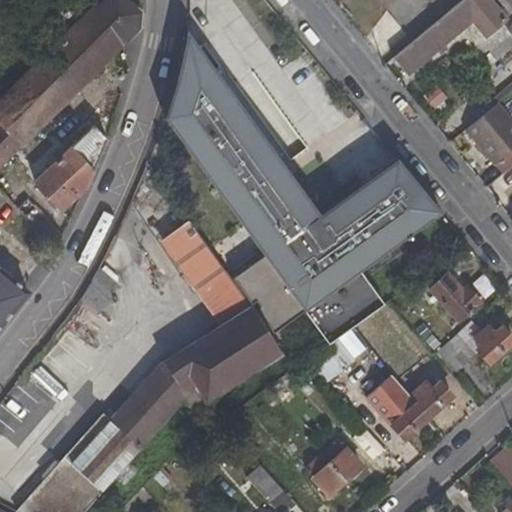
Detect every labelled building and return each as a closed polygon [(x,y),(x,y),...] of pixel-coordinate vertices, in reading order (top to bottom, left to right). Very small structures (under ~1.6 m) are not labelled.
[(0,167),(108,59),(73,24),(92,5),(95,8),(103,0),(80,0),(64,16),(53,4),(31,26),(51,47),(1,96),(0,95),(0,167)] [(26,6),(19,0),(8,0),(6,2),(18,13),(26,6)] [(138,13),(125,0),(103,0),(95,8),(92,5),(73,24),(108,59),(138,28),(138,13)] [(486,37),(507,21),(489,0),(465,0),(394,59),(407,75),(473,21),(486,37)] [(164,118),(170,126),(192,40),(185,29),(184,47),(175,86),(164,118)] [(265,255),(231,279),(251,307),(271,336),(306,310),(330,344),(387,304),(363,271),(435,217),(392,164),(322,216),(192,40),(170,126),(265,255)] [(493,168),(495,166),(502,175),(511,167),(511,121),(498,105),(463,133),(493,168)] [(33,183),(59,211),(89,184),(106,139),(94,125),(33,183)] [(392,164),(435,217),(441,212),(399,159),(392,164)] [(63,235),(28,198),(16,209),(55,251),(63,235)] [(103,416),(16,511),(83,511),(114,478),(121,486),(127,486),(137,476),(136,469),(129,464),(183,403),(192,412),(284,353),(271,336),(251,307),(231,279),(188,220),(162,240),(223,324),(160,364),(109,420),(103,416)] [(0,327),(30,292),(0,267),(0,327)] [(117,285),(99,269),(90,285),(106,297),(117,285)] [(463,292),(448,275),(430,291),(458,322),(480,303),(468,288),(463,292)] [(106,297),(90,285),(82,298),(99,315),(110,302),(106,297)] [(469,346),(459,334),(439,352),(456,370),(478,351),(491,365),(511,344),(511,336),(498,321),(483,334),(469,346)] [(483,334),(473,323),(459,334),(469,346),(483,334)] [(415,392),(421,400),(417,404),(430,418),(454,396),(442,383),(438,386),(431,379),(415,392)] [(394,425),(406,438),(430,418),(417,404),(414,407),(407,399),(391,414),(398,421),(394,425)] [(362,467),(339,440),(322,455),(346,482),(362,467)] [(511,486),(511,485),(511,462),(502,452),(491,464),(511,486)] [(306,470),(330,496),(346,482),(322,455),(306,470)] [(271,504),(284,492),(259,466),(248,477),(271,504)] [(511,511),(511,503),(501,511),(511,511)]
